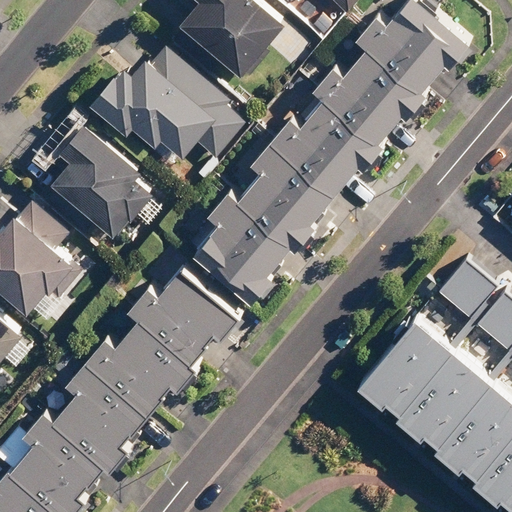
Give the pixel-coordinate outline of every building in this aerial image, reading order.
[(246,317),(257,326),(263,319),(252,309),(256,304),(229,281),(238,272),(263,294),(284,269),(279,265),(301,239),(307,243),(329,217),(322,212),(369,158),(374,162),(396,136),(391,132),(412,108),(416,111),(438,86),(433,81),(456,54),(461,58),(481,35),(440,0),(411,0),(397,17),(385,6),(363,31),(374,41),(353,66),(343,57),(320,83),(333,94),(312,118),(301,108),(257,158),(270,169),(253,189),(240,178),(232,187),(218,175),(207,188),(216,197),(197,219),(214,234),(170,285),(160,276),(130,311),(141,320),(127,337),(116,327),(69,382),(80,392),(64,410),(53,401),(29,429),(22,423),(0,448),(0,453),(8,460),(5,464),(0,459),(0,511),(80,511),(101,488),(95,483),(119,455),(124,460),(144,437),(138,432),(181,383),(178,381),(185,374),(192,380),(213,356),(208,351),(223,333),(221,332),(229,323),(235,329),(246,317)] [(300,8),(290,0),(203,0),(198,6),(200,8),(181,30),(220,63),(236,44),(256,61),(300,8)] [(259,110),(175,33),(152,58),(142,49),(108,86),(145,119),(151,113),(173,133),(179,126),(200,145),(208,136),(222,150),(259,110)] [(158,155),(100,106),(96,110),(84,100),(53,137),(77,157),(50,188),(95,226),(110,208),(129,224),(169,176),(152,163),(158,155)] [(42,190),(22,213),(9,202),(0,212),(0,259),(43,298),(64,274),(66,276),(90,249),(70,232),(79,222),(42,190)] [(40,318),(0,284),(0,365),(14,349),(26,358),(38,343),(27,334),(40,318)] [(511,404),(411,314),(361,370),(511,504),(511,404)]
